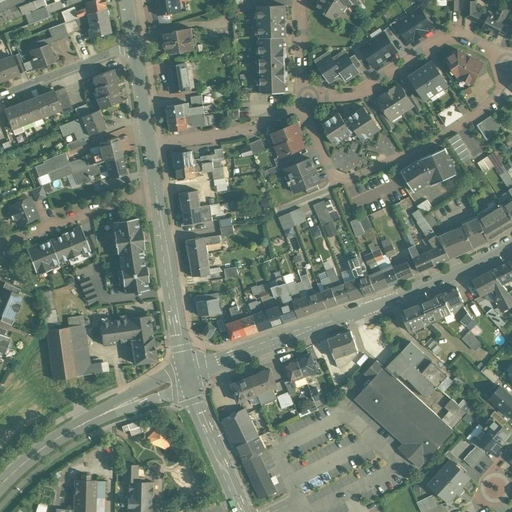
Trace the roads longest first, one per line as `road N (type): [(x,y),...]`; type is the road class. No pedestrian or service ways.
road 1 (residential): [(308,97),(358,94),(439,39),(460,35),(508,60),(496,93),(460,126),(335,184)]
road 2 (tertiary): [(511,243),(186,375)]
road 3 (tertiary): [(186,375),(51,441),(0,485)]
road 4 (tertiary): [(186,375),(155,191)]
road 5 (residential): [(155,191),(0,244)]
road 6 (residential): [(148,145),(247,130),(302,107)]
road 7 (tertiary): [(186,375),(241,511)]
road 8 (residential): [(0,96),(133,44)]
